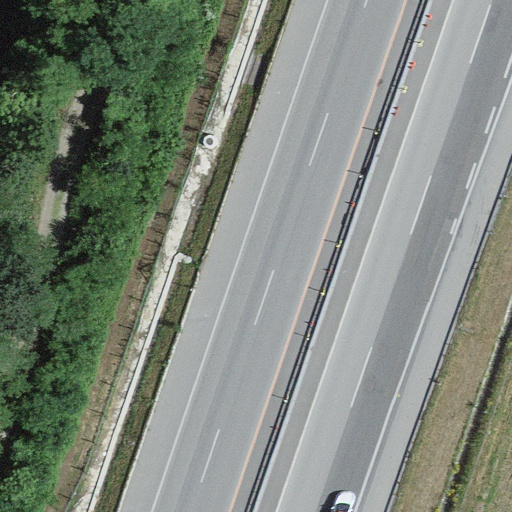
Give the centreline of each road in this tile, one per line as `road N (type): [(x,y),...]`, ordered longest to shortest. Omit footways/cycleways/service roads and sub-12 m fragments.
road 1 (motorway): [(312,511),(489,0)]
road 2 (motorway): [(365,0),(194,511)]
road 3 (track): [(0,416),(34,307),(53,192),(130,0)]
